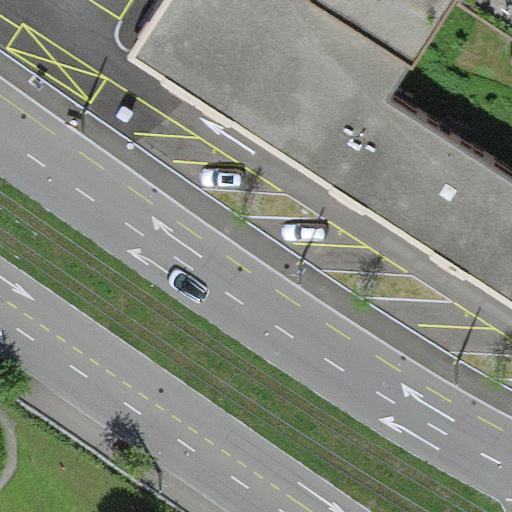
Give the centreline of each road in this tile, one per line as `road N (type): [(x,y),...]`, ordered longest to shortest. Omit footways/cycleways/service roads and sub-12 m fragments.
road 1 (secondary): [(511,461),(0,138)]
road 2 (secondary): [(0,298),(322,511)]
